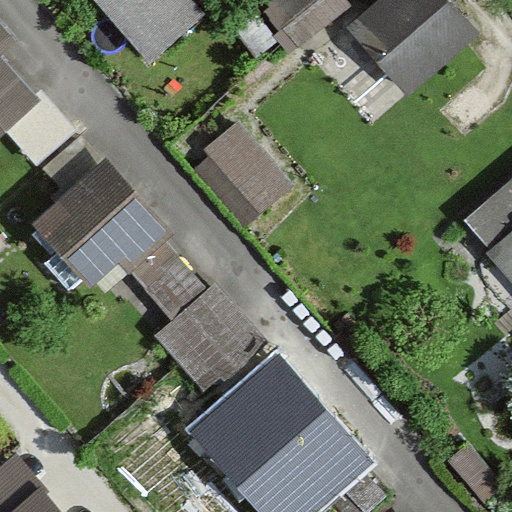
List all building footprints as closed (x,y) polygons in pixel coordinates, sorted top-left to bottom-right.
[(81,0),(143,71),(203,20),(185,0),(81,0)] [(287,56),(341,14),(330,0),(268,0),(252,12),(287,56)] [(397,99),(469,38),(437,0),(377,0),(340,31),(397,99)] [(0,32),(0,130),(32,100),(0,66),(0,55),(11,45),(0,32)] [(231,233),(283,191),(233,129),(181,172),(231,233)] [(100,168),(28,230),(87,299),(117,273),(159,238),(100,168)] [(511,233),(480,261),(511,298),(511,233)] [(204,291),(159,238),(117,273),(163,326),(204,291)] [(163,326),(144,341),(212,421),(280,364),(212,284),(204,291),(163,326)] [(289,511),(310,511),(366,465),(280,364),(212,421),(289,511)] [(0,511),(49,511),(29,488),(0,511)]
